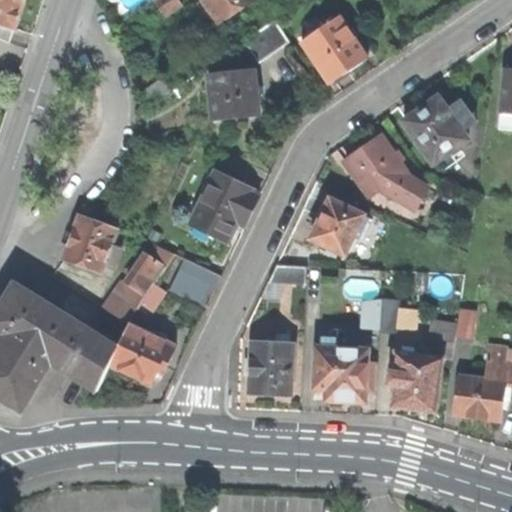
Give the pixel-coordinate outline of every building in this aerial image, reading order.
[(0,0),(0,38),(10,43),(24,0),(0,0)] [(166,16),(183,4),(179,0),(154,0),(166,16)] [(205,23),(210,31),(254,0),(202,0),(197,4),(204,14),(208,21),(205,23)] [(288,15),(277,23),(288,39),(300,32),(288,15)] [(341,18),(302,43),(331,84),(350,71),(368,59),(341,18)] [(259,63),(291,43),(288,39),(277,23),(276,20),(245,42),(259,63)] [(511,68),(504,68),(500,115),(511,115),(511,68)] [(215,119),(260,114),(258,95),(255,71),(211,76),(215,119)] [(152,105),(173,91),(164,79),(143,93),(152,105)] [(404,121),(434,164),(468,140),(463,132),(477,122),(462,100),(448,110),(439,97),(430,103),(404,121)] [(511,130),(511,115),(500,115),(499,129),(511,130)] [(383,188),(386,191),(414,209),(427,188),(409,177),(382,137),(363,149),(346,161),(367,191),(376,193),(383,188)] [(191,224),(229,242),(238,223),(246,226),(252,215),(261,196),(253,193),(254,191),(216,172),(191,224)] [(312,239),(345,255),(356,232),(362,234),(370,218),(331,199),(329,202),(324,202),(321,209),(318,215),(321,220),(312,239)] [(113,270),(119,254),(110,250),(117,231),(80,216),(73,234),(64,258),(101,272),(103,267),(113,270)] [(130,323),(166,267),(150,256),(131,285),(122,279),(103,307),(107,309),(130,323)] [(171,289),(208,307),(222,276),(185,259),(171,289)] [(308,267),(277,265),(269,283),(307,284),(308,267)] [(118,348),(94,333),(15,285),(0,308),(0,330),(6,334),(1,342),(22,357),(28,347),(52,362),(73,376),(98,391),(110,366),(118,348)] [(380,330),(397,331),(397,327),(399,309),(400,299),(382,298),(380,330)] [(107,309),(94,333),(118,348),(129,325),(130,323),(107,309)] [(417,310),(399,309),(397,327),(415,329),(417,310)] [(458,325),(457,336),(457,337),(474,339),(477,313),(461,310),(458,325)] [(432,321),(430,333),(457,336),(458,325),(432,321)] [(166,369),(176,347),(166,342),(168,336),(154,329),(151,335),(129,325),(118,348),(110,366),(137,378),(152,385),(161,366),(166,369)] [(427,347),(445,350),(455,351),(457,337),(457,336),(430,333),(427,347)] [(322,348),(317,348),(316,389),(328,389),(328,400),(330,400),(330,404),(333,407),(342,408),(345,405),(346,401),(354,402),(367,402),(369,351),(337,349),(337,341),(322,340),(322,348)] [(26,405),(52,362),(28,347),(22,357),(1,342),(0,343),(0,396),(13,405),(26,405)] [(294,343),(252,342),(249,394),(273,395),(292,396),(294,343)] [(416,348),(403,347),(402,353),(396,352),(395,365),(391,365),(389,384),(397,385),(394,405),(415,408),(436,411),(444,358),(415,355),(416,348)] [(507,350),(489,348),(487,380),(506,382),(511,383),(511,352),(507,352),(507,350)] [(445,350),(444,358),(454,360),(455,351),(445,350)] [(501,420),(506,382),(487,380),(461,377),(456,414),(478,417),(501,420)]
